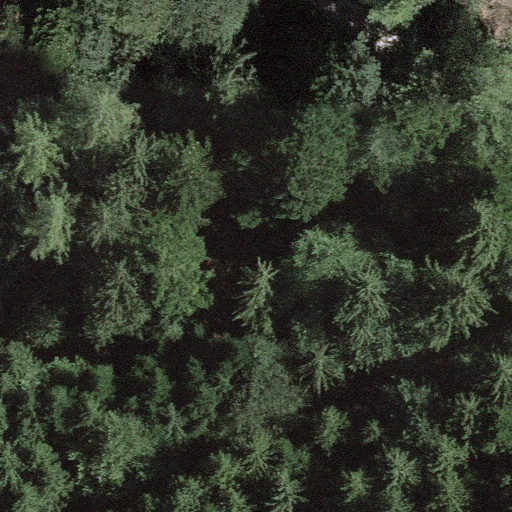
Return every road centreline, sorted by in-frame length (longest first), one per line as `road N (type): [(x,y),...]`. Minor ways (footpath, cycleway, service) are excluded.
road 1 (track): [(511,332),(129,511)]
road 2 (track): [(329,0),(511,124)]
